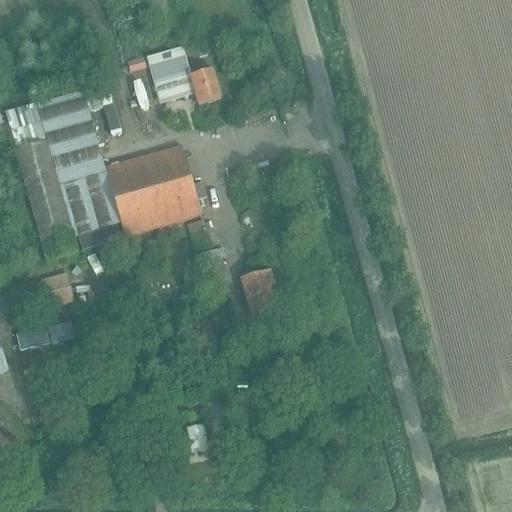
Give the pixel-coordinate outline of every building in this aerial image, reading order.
[(129,49),(131,60),(149,57),(147,45),(129,49)] [(184,49),(145,59),(158,106),(193,96),(196,108),(219,102),(211,73),(192,78),(184,49)] [(144,59),(127,64),(130,74),(147,70),(144,59)] [(80,97),(5,118),(15,153),(49,272),(83,262),(80,253),(124,241),(200,219),(181,150),(104,172),(102,172),(85,114),(103,109),(112,139),(121,136),(108,90),(98,92),(100,98),(82,103),(80,97)] [(210,248),(203,222),(187,226),(194,252),(210,248)] [(241,282),(252,320),(276,313),(270,291),(276,289),(271,273),(241,282)] [(75,304),(67,275),(40,282),(48,311),(75,304)] [(70,327),(16,341),(20,358),(75,345),(70,327)] [(186,433),(189,458),(207,456),(205,431),(186,433)] [(0,433),(0,461),(3,464),(17,447),(0,433)]
